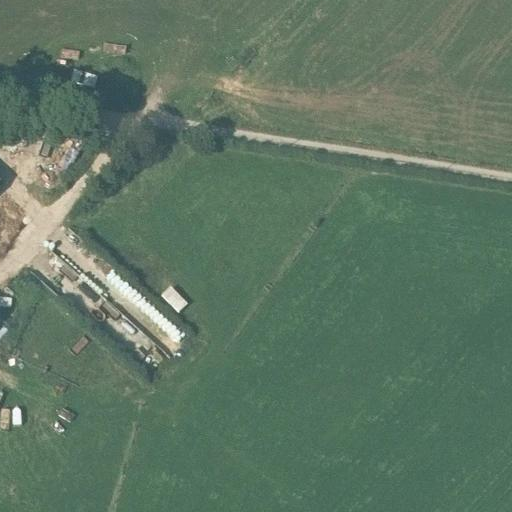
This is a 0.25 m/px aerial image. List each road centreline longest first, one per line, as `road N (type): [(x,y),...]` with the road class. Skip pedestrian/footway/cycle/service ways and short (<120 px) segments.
road 1 (track): [(124,117),(511,178)]
road 2 (track): [(124,117),(0,267)]
road 3 (track): [(0,94),(124,117)]
